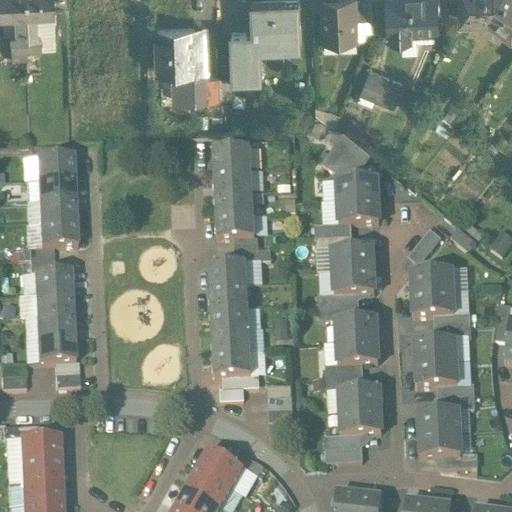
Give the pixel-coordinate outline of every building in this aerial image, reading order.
[(22,0),(0,0),(0,17),(12,17),(24,16),(22,0)] [(50,0),(22,0),(24,16),(34,16),(51,15),(51,13),(50,0)] [(352,0),(343,0),(322,1),(324,43),(355,42),(354,23),(353,1),(352,0)] [(365,0),(353,1),(354,23),(366,23),(365,0)] [(383,0),(369,0),(371,34),(385,34),(383,0)] [(434,0),(387,0),(389,35),(409,34),(436,33),(434,0)] [(511,0),(457,0),(460,21),(487,20),(510,37),(511,34),(511,0)] [(297,3),(250,5),(252,35),(230,36),(232,83),(260,82),(259,52),(299,50),(297,3)] [(64,13),(51,13),(51,15),(51,35),(51,41),(65,40),(64,13)] [(34,16),(35,35),(38,35),(51,35),(51,15),(34,16)] [(24,16),(12,17),(13,36),(25,36),(24,16)] [(24,16),(25,36),(35,35),(34,16),(24,16)] [(192,30),(157,32),(159,73),(173,72),(195,71),(193,32),(192,30)] [(195,71),(173,72),(174,101),(207,99),(206,89),(203,31),(193,32),(195,71)] [(35,35),(25,36),(25,53),(39,53),(38,35),(35,35)] [(13,36),(9,37),(9,54),(25,53),(25,36),(13,36)] [(400,87),(368,74),(360,95),(392,107),(400,87)] [(220,88),(206,89),(207,99),(207,112),(221,111),(220,88)] [(233,88),(220,88),(221,111),(234,110),(233,88)] [(10,127),(0,127),(0,152),(12,151),(10,127)] [(336,184),(357,183),(373,164),(344,142),(322,168),(336,184)] [(249,152),(213,154),(214,177),(251,175),(249,152)] [(73,161),(36,163),(37,186),(74,184),(73,161)] [(251,175),(214,177),(215,199),(252,197),(251,175)] [(357,183),(336,184),(338,207),(378,205),(376,182),(357,183)] [(74,184),(37,186),(38,208),(75,206),(74,184)] [(252,197),(215,199),(216,222),(253,220),(252,197)] [(378,205),(338,207),(339,230),(350,229),(379,228),(378,205)] [(75,206),(38,208),(39,230),(76,228),(75,206)] [(253,220),(216,222),(217,244),(233,244),(254,243),(253,220)] [(76,228),(39,230),(40,253),(53,253),(77,251),(76,228)] [(339,230),(315,231),(316,243),(351,241),(350,229),(339,230)] [(476,247),(457,232),(450,241),(468,256),(476,247)] [(440,243),(430,235),(409,260),(419,269),(440,243)] [(316,243),(316,256),(332,255),(332,254),(352,253),(351,241),(316,243)] [(254,243),(233,244),(234,256),(258,254),(257,243),(254,243)] [(352,253),(332,254),(332,255),(333,277),(373,275),(372,252),(352,253)] [(40,253),(17,254),(18,266),(30,266),(54,264),(53,253),(40,253)] [(258,254),(234,256),(235,268),(245,267),(271,266),(270,254),(258,254)] [(54,264),(30,266),(30,278),(34,278),(54,276),(54,264)] [(235,268),(208,269),(209,292),(246,290),(245,267),(235,268)] [(451,274),(411,276),(412,299),(452,297),(451,274)] [(373,275),(333,277),(334,300),(354,299),(374,298),(373,275)] [(54,276),(34,278),(35,300),(72,299),(71,276),(54,276)] [(246,290),(209,292),(211,314),(247,312),(246,290)] [(452,297),(412,299),(413,322),(433,321),(453,320),(452,297)] [(72,299),(35,300),(36,323),(73,321),(72,299)] [(354,299),(334,300),(318,301),(319,313),(355,311),(354,299)] [(511,310),(499,308),(495,344),(507,346),(509,326),(511,310)] [(355,311),(319,313),(319,325),(335,325),(335,324),(355,323),(355,311)] [(247,312),(211,314),(212,336),(249,335),(247,312)] [(453,320),(433,321),(434,333),(470,331),(469,319),(453,320)] [(73,321),(36,323),(37,345),(74,343),(73,321)] [(355,323),(335,324),(335,325),(337,347),(377,345),(375,322),(355,323)] [(470,331),(434,333),(435,345),(455,344),(471,344),(470,331)] [(249,335),(212,336),(213,359),(250,357),(249,335)] [(74,343),(37,345),(38,368),(55,367),(75,366),(74,343)] [(435,345),(415,346),(416,369),(456,367),(455,344),(435,345)] [(377,345),(337,347),(337,370),(338,370),(361,369),(378,368),(377,345)] [(250,357),(213,359),(214,382),(222,381),(251,380),(250,357)] [(75,366),(55,367),(56,379),(79,378),(78,366),(75,366)] [(456,367),(416,369),(417,392),(437,391),(457,390),(456,367)] [(25,369),(1,370),(2,382),(26,381),(25,369)] [(361,369),(338,370),(337,370),(326,370),(326,383),(362,381),(361,369)] [(56,379),(56,391),(80,390),(80,378),(79,378),(56,379)] [(251,380),(222,381),(223,393),(243,392),(259,391),(258,379),(251,380)] [(26,381),(2,382),(2,394),(26,392),(26,381)] [(362,381),(326,383),(327,395),(339,395),(339,394),(363,393),(362,387),(362,381)] [(457,390),(437,391),(438,403),(473,401),(473,389),(457,390)] [(291,390),(267,391),(267,403),(291,402),(291,390)] [(223,393),(219,394),(220,405),(243,404),(243,392),(223,393)] [(363,393),(339,394),(339,395),(340,417),(380,415),(379,392),(363,393)] [(473,401),(438,403),(438,415),(458,414),(474,414),(473,401)] [(291,402),(267,403),(268,415),(292,414),(291,402)] [(292,414),(268,415),(269,427),(293,426),(292,414)] [(438,415),(418,416),(419,439),(459,437),(458,414),(438,415)] [(380,415),(340,417),(341,440),(361,439),(381,438),(380,415)] [(293,426),(269,427),(269,439),(293,438),(293,426)] [(39,430),(3,431),(4,443),(20,442),(40,441),(39,430)] [(459,437),(419,439),(420,462),(440,461),(460,460),(460,459),(459,437)] [(361,439),(341,440),(325,440),(325,453),(326,453),(361,451),(362,451),(361,439)] [(40,441),(20,442),(21,465),(61,463),(60,440),(40,441)] [(361,451),(326,453),(326,467),(362,466),(361,451)] [(226,462),(209,452),(197,472),(232,492),(243,472),(226,462)] [(253,464),(232,452),(226,462),(243,472),(247,474),(253,464)] [(460,460),(440,461),(441,473),(477,471),(476,459),(460,459),(460,460)] [(61,463),(21,465),(22,488),(62,486),(61,463)] [(263,470),(253,464),(247,474),(257,480),(263,470)] [(232,492),(197,472),(186,491),(221,511),(232,492)] [(62,486),(22,488),(23,510),(63,508),(62,486)] [(220,511),(221,511),(186,491),(175,511),(177,511),(220,511)] [(357,511),(359,499),(336,496),(334,511),(357,511)] [(380,511),(382,502),(359,499),(357,511),(380,511)]
